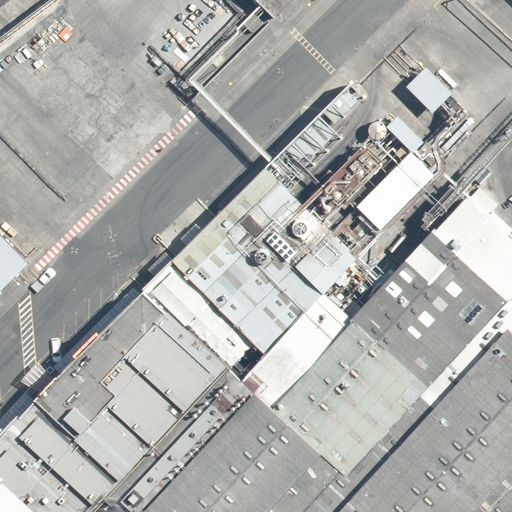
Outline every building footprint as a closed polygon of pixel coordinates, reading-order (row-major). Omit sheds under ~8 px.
[(230,0),(259,29),(288,0),(230,0)] [(453,94),(428,66),(407,85),(433,113),(453,94)] [(424,141),(398,115),(387,126),(413,152),(424,141)] [(435,176),(410,151),(356,206),(383,231),(435,176)] [(242,356),(248,362),(338,266),(247,182),(158,277),(242,356)] [(243,407),(146,511),(511,511),(511,268),(452,214),(339,337),(261,422),(243,407)] [(0,286),(10,276),(0,266),(0,286)] [(242,356),(158,277),(130,306),(134,310),(214,385),(242,356)] [(0,440),(0,511),(93,511),(214,385),(134,310),(0,440)] [(243,407),(261,422),(339,337),(309,310),(230,395),(243,407)]
